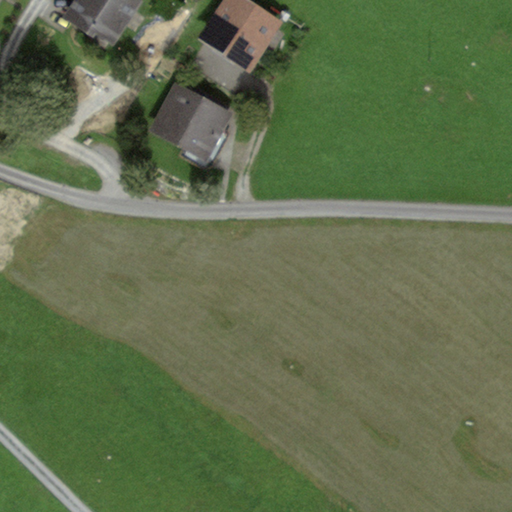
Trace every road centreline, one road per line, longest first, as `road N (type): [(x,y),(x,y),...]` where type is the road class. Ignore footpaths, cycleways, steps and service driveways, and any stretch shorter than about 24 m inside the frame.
road 1 (residential): [(0,168),(119,207),(292,211)]
road 2 (unclassified): [(292,211),(511,217)]
road 3 (track): [(256,212),(243,181),(264,101),(202,55)]
